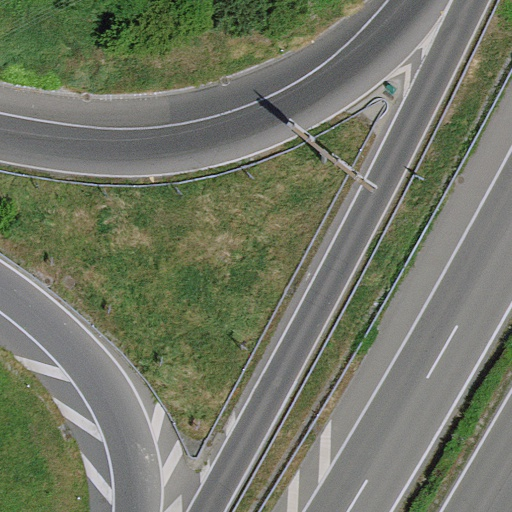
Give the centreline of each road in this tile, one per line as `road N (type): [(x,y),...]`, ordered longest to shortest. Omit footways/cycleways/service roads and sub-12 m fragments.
road 1 (motorway): [(463,0),(417,114),(205,511)]
road 2 (motorway): [(430,0),(328,91),(234,134),(139,149),(0,134)]
road 3 (motorway): [(511,229),(348,511)]
road 4 (motorway): [(0,285),(59,331),(104,386),(135,455),(138,511)]
